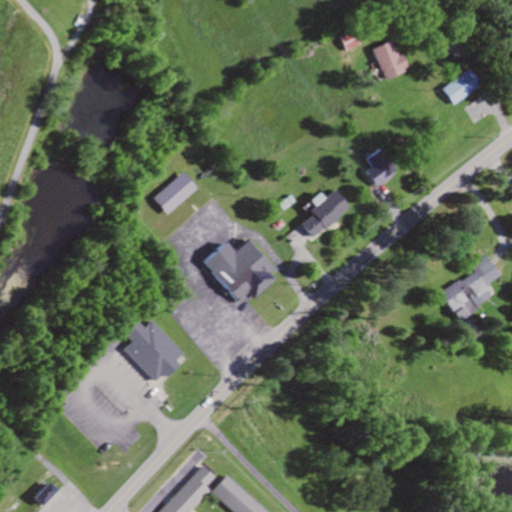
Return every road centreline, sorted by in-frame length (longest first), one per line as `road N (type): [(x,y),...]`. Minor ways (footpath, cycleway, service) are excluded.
road 1 (tertiary): [(105,511),(314,301),(511,137)]
road 2 (residential): [(0,207),(48,68),(44,41),(8,0)]
road 3 (residential): [(507,141),(436,0)]
